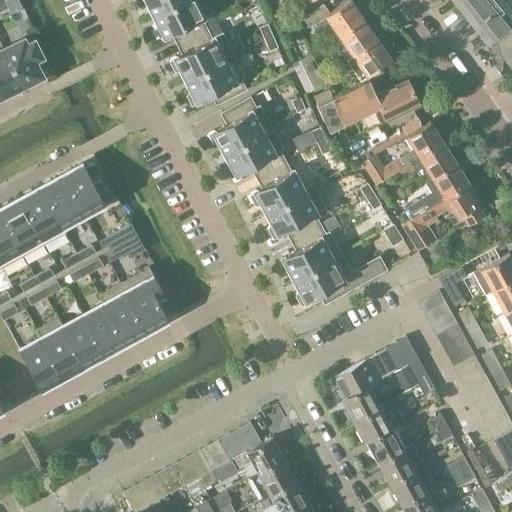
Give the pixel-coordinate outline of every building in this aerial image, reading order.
[(0,0),(0,10),(8,7),(5,0),(0,0)] [(147,0),(154,12),(178,0),(147,0)] [(159,37),(164,34),(171,31),(177,41),(206,27),(200,16),(211,11),(205,0),(178,0),(154,12),(158,22),(155,28),(159,37)] [(325,26),(334,38),(362,19),(349,0),(344,0),(328,11),(322,3),(303,16),(308,24),(309,24),(311,27),(315,24),(319,30),(325,26)] [(510,20),(495,0),(453,0),(487,41),(511,21),(510,20)] [(344,42),(352,54),(376,39),(362,19),(334,38),(332,40),(337,47),(344,42)] [(259,26),(264,38),(272,34),(267,23),(259,26)] [(181,68),(186,77),(232,54),(222,32),(211,38),(206,27),(177,41),(182,52),(170,58),(174,67),(181,68)] [(277,46),(272,34),(264,38),(269,50),(277,46)] [(23,37),(3,47),(22,85),(42,75),(34,59),(42,55),(34,39),(26,42),(23,37)] [(376,39),(352,54),(346,59),(359,79),(396,54),(387,41),(381,46),(376,39)] [(0,89),(3,94),(22,85),(3,47),(0,48),(0,89)] [(233,55),(232,54),(186,77),(190,86),(187,92),(191,101),(210,92),(216,102),(245,88),(239,77),(234,79),(224,59),(233,55)] [(311,54),(300,59),(299,60),(309,81),(322,75),(311,54)] [(326,84),(322,75),(309,81),(314,90),(326,84)] [(375,95),(367,81),(317,106),(330,131),(375,108),(382,123),(419,104),(407,79),(375,95)] [(291,99),(297,111),(305,107),(299,95),(291,99)] [(220,142),(225,151),(270,126),(259,105),(255,107),(250,96),(221,112),(227,122),(208,133),(213,142),(220,142)] [(443,141),(430,120),(406,135),(414,148),(393,161),(398,169),(443,141)] [(250,164),(256,176),(284,159),(278,149),(282,147),(270,126),(225,151),(236,172),(250,164)] [(317,141),(325,138),(320,126),(312,130),(317,141)] [(325,138),(317,141),(322,153),(330,149),(325,138)] [(424,165),(432,177),(456,162),(443,141),(398,169),(402,176),(414,169),(415,171),(424,165)] [(372,156),(362,162),(375,182),(385,176),(372,156)] [(261,201),(266,210),(312,185),(312,184),(303,189),(292,169),(290,170),(284,159),(256,176),(262,185),(250,192),(254,201),(261,201)] [(83,162),(61,174),(81,211),(110,195),(100,177),(93,181),(83,162)] [(412,217),(412,218),(469,182),(456,162),(432,177),(438,188),(406,208),(412,217)] [(66,231),(61,222),(81,211),(61,174),(40,186),(65,231),(66,231)] [(359,186),(366,197),(374,192),(367,182),(359,186)] [(417,249),(422,246),(432,239),(422,223),(450,205),(458,217),(462,215),(468,226),(485,216),(478,205),(482,202),(469,182),(412,218),(412,217),(401,224),(417,249)] [(285,228),(290,238),(319,222),(313,212),(324,206),(312,185),(266,210),(272,219),(268,225),(273,234),(285,228)] [(40,186),(19,197),(44,243),(65,231),(40,186)] [(374,192),(366,197),(373,208),(380,203),(374,192)] [(19,197),(0,207),(0,212),(23,255),(44,243),(19,197)] [(0,212),(0,262),(2,266),(23,255),(0,212)] [(404,212),(398,216),(402,222),(408,218),(404,212)] [(283,256),(294,277),(339,251),(328,231),(325,233),(319,222),(290,238),(296,249),(283,256)] [(393,222),(382,229),(392,245),(403,238),(393,222)] [(113,245),(124,239),(119,229),(107,235),(113,245)] [(124,239),(113,245),(118,256),(130,249),(124,239)] [(91,244),(76,252),(81,260),(95,251),(91,244)] [(434,256),(438,265),(451,257),(447,249),(434,256)] [(477,264),(490,287),(511,274),(511,262),(505,249),(477,264)] [(350,271),(339,251),(294,277),(299,286),(296,292),(300,301),(318,291),(324,302),(385,268),(379,256),(356,268),(354,272),(350,271)] [(81,260),(76,252),(61,260),(66,268),(81,260)] [(98,257),(83,265),(88,272),(103,264),(98,257)] [(437,276),(453,305),(464,299),(454,282),(466,275),(460,264),(437,276)] [(88,272),(83,265),(68,273),(73,281),(88,272)] [(120,281),(145,327),(167,315),(156,296),(163,292),(149,266),(120,281)] [(49,267),(34,275),(38,283),(53,274),(49,267)] [(501,308),(511,301),(511,274),(490,287),(501,308)] [(38,283),(34,275),(19,283),(24,291),(38,283)] [(56,280),(41,288),(46,296),(60,287),(56,280)] [(99,293),(124,338),(145,327),(120,281),(99,293)] [(46,296),(41,288),(26,296),(31,304),(46,296)] [(442,299),(436,288),(415,300),(421,311),(442,299)] [(0,293),(0,303),(11,298),(6,290),(0,293)] [(83,313),(103,350),(124,338),(99,293),(98,293),(103,302),(83,313)] [(421,311),(427,322),(449,310),(442,299),(421,311)] [(511,301),(501,308),(511,327),(511,301)] [(13,303),(0,310),(0,314),(3,319),(18,311),(13,303)] [(457,312),(467,330),(477,324),(468,306),(457,312)] [(427,322),(433,332),(454,319),(449,310),(427,322)] [(82,361),(103,350),(83,313),(62,324),(57,315),(57,316),(82,361)] [(57,316),(36,328),(61,373),(82,361),(57,316)] [(460,331),(454,319),(433,332),(439,343),(460,331)] [(487,341),(477,324),(467,330),(476,347),(487,341)] [(61,373),(36,328),(35,328),(40,337),(19,348),(39,385),(61,373)] [(439,343),(444,352),(465,341),(460,331),(439,343)] [(392,338),(405,361),(422,390),(431,385),(402,333),(392,338)] [(381,345),(393,367),(405,361),(392,338),(381,345)] [(471,352),(465,341),(444,352),(450,364),(471,352)] [(379,375),(393,367),(381,345),(337,369),(350,391),(341,396),(353,417),(378,403),(370,389),(383,382),(379,375)] [(480,354),(490,372),(500,366),(491,348),(480,354)] [(450,364),(456,374),(477,362),(471,352),(450,364)] [(483,372),(477,362),(456,374),(461,384),(483,372)] [(500,366),(490,372),(499,389),(510,384),(500,366)] [(461,384),(467,395),(489,383),(483,372),(461,384)] [(495,394),(489,383),(467,395),(473,406),(495,394)] [(473,406),(479,416),(500,404),(495,394),(473,406)] [(353,417),(364,439),(390,424),(378,403),(353,417)] [(506,415),(500,404),(479,416),(485,427),(506,415)] [(429,418),(434,428),(445,421),(440,412),(429,418)] [(485,427),(490,437),(511,425),(506,415),(485,427)] [(249,447),(260,441),(249,420),(238,426),(249,447)] [(451,433),(445,421),(434,428),(435,429),(429,432),(431,436),(437,433),(441,439),(451,433)] [(402,445),(390,424),(364,439),(376,460),(402,445)] [(497,448),(511,439),(511,425),(490,437),(497,448)] [(238,426),(227,432),(239,453),(249,447),(238,426)] [(227,432),(216,438),(227,459),(239,453),(227,432)] [(244,464),(250,474),(283,456),(271,435),(232,456),(239,467),(244,464)] [(216,438),(206,444),(217,465),(227,459),(216,438)] [(511,439),(497,448),(509,469),(488,481),(499,502),(511,494),(511,439)] [(207,470),(210,468),(217,465),(206,444),(195,450),(207,470)] [(376,460),(388,481),(414,467),(402,445),(376,460)] [(195,450),(185,455),(196,476),(207,470),(195,450)] [(453,460),(458,470),(468,464),(463,454),(453,460)] [(186,482),(196,476),(185,455),(175,461),(186,482)] [(260,494),(267,490),(294,476),(283,456),(250,474),(250,475),(249,475),(260,494)] [(175,461),(164,467),(175,488),(186,482),(175,461)] [(400,502),(435,482),(423,461),(414,467),(388,481),(400,502)] [(468,464),(458,470),(464,481),(475,476),(468,464)] [(154,473),(165,493),(175,488),(164,467),(154,473)] [(196,476),(203,487),(217,479),(210,468),(207,470),(196,476)] [(154,473),(143,479),(154,499),(165,493),(154,473)] [(196,476),(186,482),(183,483),(189,494),(203,487),(196,476)] [(294,476),(267,490),(260,494),(261,496),(258,498),(263,508),(274,503),(278,511),(279,511),(306,497),(294,476)] [(143,479),(132,485),(144,505),(154,499),(143,479)] [(400,502),(405,511),(431,511),(437,509),(431,499),(445,491),(440,481),(435,483),(435,482),(400,502)] [(133,510),(144,505),(132,485),(122,491),(133,510)] [(493,511),(479,485),(470,491),(481,511),(493,511)] [(131,511),(157,511),(169,506),(162,495),(131,511)] [(313,511),(306,497),(279,511),(313,511)] [(199,511),(208,511),(212,510),(206,500),(196,505),(199,511)] [(218,507),(221,511),(228,511),(233,509),(229,501),(218,507)]
